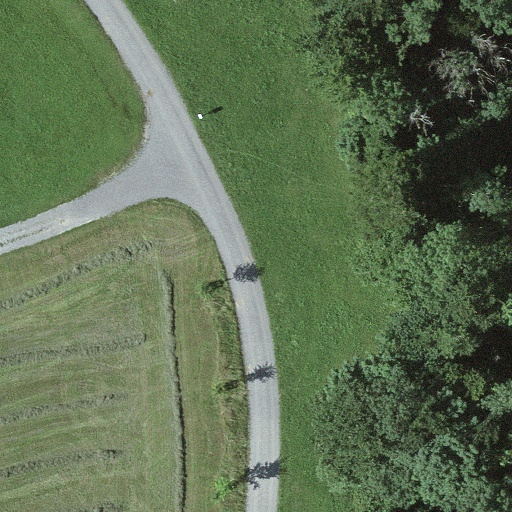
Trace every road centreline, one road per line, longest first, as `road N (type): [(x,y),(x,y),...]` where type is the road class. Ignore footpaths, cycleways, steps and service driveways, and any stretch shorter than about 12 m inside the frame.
road 1 (track): [(254,511),(259,471),(244,279),(156,84),(91,0)]
road 2 (track): [(0,242),(193,170)]
